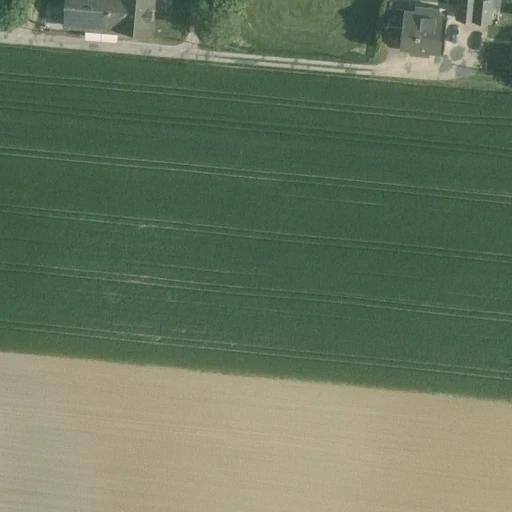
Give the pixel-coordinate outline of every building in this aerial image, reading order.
[(65,0),(64,23),(86,25),(87,25),(87,22),(117,24),(117,27),(118,28),(118,27),(120,0),(65,0)] [(154,0),(120,0),(118,27),(152,30),(154,0)] [(456,0),(455,16),(491,20),(492,0),(456,0)] [(409,11),(405,46),(449,51),(452,15),(409,11)] [(117,24),(87,22),(87,25),(86,25),(85,36),(117,39),(118,28),(117,27),(117,24)]
